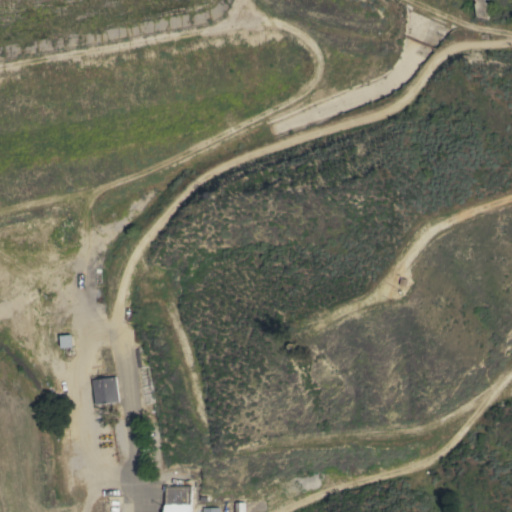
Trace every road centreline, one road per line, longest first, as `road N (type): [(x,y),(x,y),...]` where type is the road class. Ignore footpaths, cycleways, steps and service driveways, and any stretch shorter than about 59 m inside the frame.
road 1 (track): [(140,511),(114,327),(93,306),(85,197),(0,214),(104,50),(245,19),(246,0),(435,11),(511,32)]
road 2 (track): [(85,197),(300,97),(315,77),(316,52),(292,32),(245,19)]
